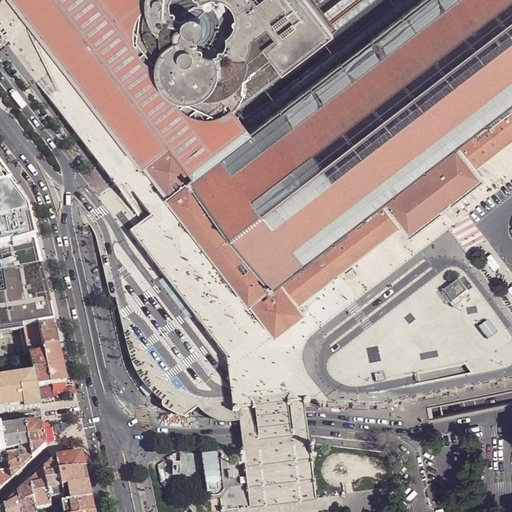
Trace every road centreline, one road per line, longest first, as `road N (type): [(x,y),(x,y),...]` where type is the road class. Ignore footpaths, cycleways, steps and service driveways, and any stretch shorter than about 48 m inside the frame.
road 1 (secondary): [(281,393),(0,72)]
road 2 (secondary): [(373,432),(317,425),(217,434),(106,418)]
road 3 (secondary): [(511,397),(386,413),(334,410),(281,393)]
road 4 (secondary): [(63,226),(106,418)]
road 5 (secondary): [(63,226),(68,163),(0,79)]
road 6 (residential): [(106,418),(83,421),(0,500)]
road 7 (secondary): [(499,414),(373,432)]
road 8 (secondary): [(0,124),(43,181),(63,226)]
road 9 (secondary): [(306,511),(281,393)]
